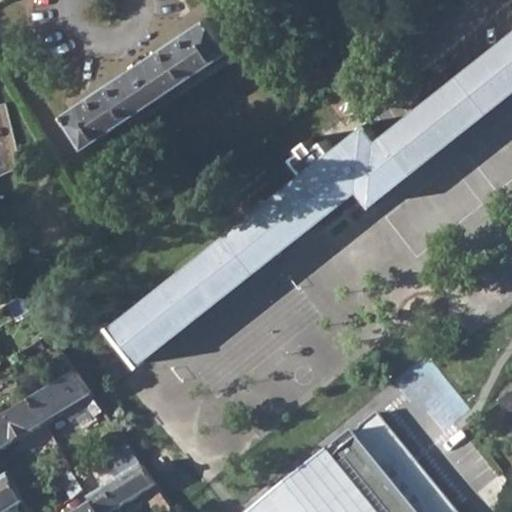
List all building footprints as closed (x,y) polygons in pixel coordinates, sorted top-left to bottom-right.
[(70,110),(91,144),(239,48),(217,15),(70,110)] [(511,36),(382,141),(370,126),(110,325),(140,363),(364,190),(377,206),(511,98),(511,36)] [(0,174),(21,164),(6,99),(0,100),(0,174)] [(0,305),(0,306),(10,322),(31,309),(20,294),(0,305)] [(426,355),(401,380),(448,429),(474,404),(426,355)] [(71,409),(82,426),(104,411),(79,376),(34,403),(46,424),(71,409)] [(511,391),(499,402),(511,418),(511,391)] [(0,423),(0,452),(46,424),(34,403),(0,423)] [(252,511),(458,511),(376,412),(252,511)] [(94,504),(98,511),(121,511),(120,509),(148,492),(152,498),(149,501),(157,511),(175,511),(167,499),(143,466),(91,499),(94,504)] [(64,475),(79,496),(86,491),(73,469),(64,475)] [(0,484),(0,511),(8,511),(24,503),(12,478),(0,484)] [(121,511),(129,511),(149,501),(152,498),(148,492),(120,509),(121,511)]
